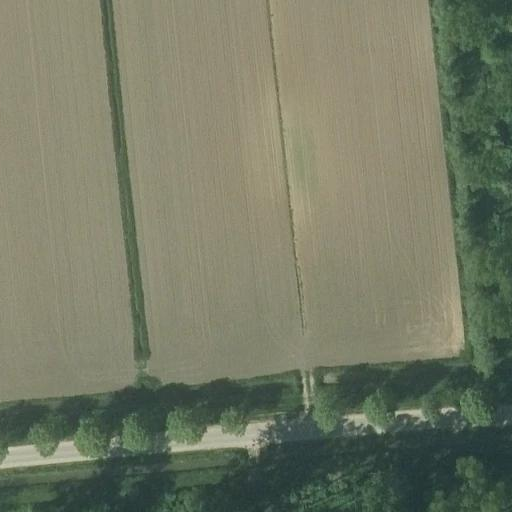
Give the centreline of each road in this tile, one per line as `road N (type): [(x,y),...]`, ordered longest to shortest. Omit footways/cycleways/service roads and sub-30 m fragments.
road 1 (unclassified): [(511,417),(0,460)]
road 2 (track): [(511,465),(429,470),(427,511)]
